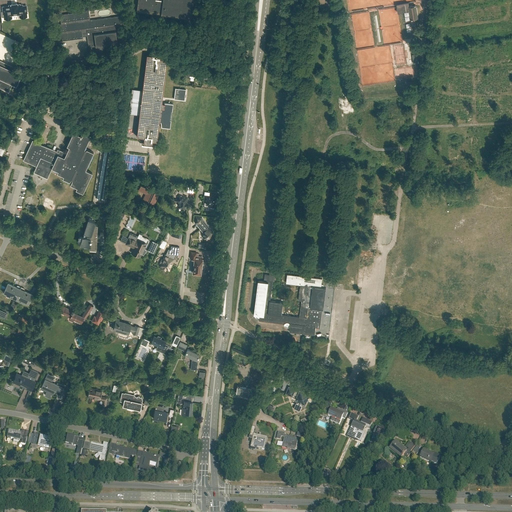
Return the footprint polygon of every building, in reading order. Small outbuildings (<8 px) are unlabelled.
[(137,0),(136,11),(160,14),(190,18),(192,0),(137,0)] [(398,8),(398,13),(404,12),(409,11),(410,20),(412,33),(418,32),(417,25),(416,19),(418,18),(416,7),(416,5),(409,7),(409,5),(409,3),(402,4),(397,5),(398,8)] [(0,21),(1,22),(0,17),(3,17),(4,19),(11,19),(10,14),(20,13),(20,18),(27,17),(26,6),(22,6),(22,5),(19,5),(17,5),(17,4),(11,5),(9,6),(9,7),(2,7),(3,11),(0,11),(0,21)] [(90,20),(89,10),(88,11),(60,14),(61,24),(56,24),(57,34),(53,34),(54,42),(54,41),(82,38),(83,38),(82,37),(87,36),(89,52),(101,50),(103,50),(103,46),(117,44),(117,39),(119,38),(117,24),(121,23),(122,23),(121,16),(120,16),(90,20)] [(445,40),(510,33),(509,25),(444,31),(445,40)] [(356,60),(407,58),(407,44),(406,42),(404,42),(401,43),(398,43),(394,45),(385,49),(383,44),(383,51),(381,45),(379,45),(376,47),(370,47),(371,51),(366,53),(361,53),(361,56),(358,56),(358,54),(356,49),(356,60)] [(494,44),(494,52),(505,51),(504,44),(494,44)] [(131,91),(129,112),(131,112),(139,113),(136,136),(144,137),(143,144),(151,145),(152,141),(157,141),(158,126),(159,123),(159,122),(160,122),(161,127),(170,128),(169,128),(170,118),(171,114),(170,114),(171,104),(173,104),(164,103),(164,104),(161,102),(167,60),(159,59),(159,58),(159,56),(160,52),(152,51),(151,55),(146,55),(142,90),(142,93),(132,92),(131,91)] [(0,60),(0,88),(9,92),(12,84),(16,86),(21,75),(13,71),(14,68),(15,67),(0,60)] [(194,78),(196,66),(186,65),(185,77),(194,78)] [(488,91),(487,86),(489,86),(489,82),(477,83),(478,87),(483,87),(484,91),(488,91)] [(317,102),(320,107),(326,104),(324,99),(317,102)] [(84,149),(91,135),(83,132),(81,136),(73,132),(66,146),(69,147),(66,153),(57,149),(56,151),(39,143),(32,140),(30,145),(30,146),(23,160),(36,167),(34,171),(35,171),(48,177),(52,168),(58,171),(57,173),(63,176),(62,178),(69,182),(70,179),(72,180),(70,185),(76,188),(75,190),(83,193),(92,173),(85,170),(92,155),(93,152),(86,149),(86,150),(84,149)] [(487,134),(487,143),(495,143),(495,134),(487,134)] [(196,144),(193,169),(211,170),(212,166),(204,165),(206,145),(196,144)] [(145,170),(147,155),(122,152),(120,167),(145,170)] [(385,154),(385,158),(377,157),(377,167),(396,169),(397,155),(385,154)] [(95,164),(91,201),(97,201),(98,196),(102,196),(105,165),(95,164)] [(147,185),(145,187),(140,185),(141,185),(138,190),(146,194),(142,201),(147,203),(147,204),(147,203),(153,206),(161,190),(162,188),(157,186),(153,193),(152,193),(153,191),(152,191),(154,188),(147,185)] [(187,200),(187,197),(182,195),(183,189),(175,188),(171,195),(176,197),(174,200),(179,202),(178,207),(186,208),(186,204),(185,204),(186,200),(187,200)] [(217,197),(217,193),(210,192),(210,196),(205,195),(204,200),(204,203),(203,205),(204,206),(214,207),(215,197),(217,197)] [(439,240),(442,212),(408,209),(401,294),(410,295),(410,290),(416,291),(416,297),(426,298),(426,297),(441,299),(441,295),(445,296),(445,298),(453,299),(453,295),(457,295),(458,288),(466,289),(468,257),(463,257),(464,243),(439,240)] [(117,211),(115,215),(122,219),(124,214),(117,211)] [(212,234),(213,231),(201,217),(196,217),(195,221),(199,225),(198,226),(203,233),(203,236),(205,239),(211,240),(211,234),(212,234)] [(83,247),(96,248),(96,238),(99,238),(99,242),(103,242),(104,218),(97,218),(97,222),(88,219),(83,236),(79,236),(79,243),(84,243),(83,247)] [(179,238),(181,232),(172,230),(171,235),(172,236),(179,238)] [(143,255),(147,249),(144,247),(146,243),(138,239),(139,236),(130,232),(128,237),(129,238),(126,244),(134,247),(131,252),(140,256),(141,254),(143,255)] [(178,255),(179,250),(168,249),(165,256),(166,256),(164,259),(161,259),(159,264),(163,265),(161,269),(165,270),(166,268),(169,270),(172,263),(171,263),(173,259),(170,257),(170,254),(178,255)] [(200,274),(202,257),(195,256),(196,253),(191,253),(191,259),(194,259),(193,269),(193,273),(200,274)] [(287,323),(288,323),(290,323),(289,332),(314,335),(315,328),(320,328),(322,309),(323,309),(326,288),(323,287),(324,287),(322,285),(321,285),(322,279),(287,274),(286,283),(300,285),(298,300),(302,301),(300,317),(288,316),(287,323)] [(287,323),(288,316),(281,315),(283,302),(270,301),(273,281),(268,281),(268,282),(258,281),(254,314),(257,315),(257,316),(258,317),(259,318),(259,321),(284,324),(285,322),(287,322),(287,323)] [(15,299),(21,287),(18,285),(17,288),(8,283),(5,290),(8,292),(7,295),(13,298),(14,298),(15,299)] [(21,287),(15,299),(17,300),(24,303),(25,300),(29,301),(32,294),(23,290),(24,288),(21,287)] [(84,320),(93,306),(89,304),(82,316),(74,312),(74,311),(72,310),(62,306),(59,311),(70,316),(69,319),(73,320),(74,319),(81,322),(82,319),(84,320)] [(101,320),(104,313),(99,310),(96,318),(101,320)] [(17,320),(27,324),(28,320),(19,316),(17,320)] [(130,326),(130,325),(119,321),(119,319),(116,319),(114,325),(113,325),(112,329),(113,329),(120,331),(120,330),(125,332),(125,333),(128,333),(129,330),(133,331),(133,334),(137,335),(139,327),(135,325),(134,328),(130,326)] [(166,350),(163,348),(166,341),(160,338),(161,336),(161,337),(158,336),(158,335),(157,335),(157,337),(153,335),(150,342),(159,345),(157,350),(156,350),(168,356),(171,349),(172,349),(173,349),(168,347),(166,350)] [(196,370),(198,358),(199,354),(187,349),(185,355),(192,358),(190,369),(196,370)] [(31,389),(38,373),(31,369),(27,378),(17,374),(13,382),(31,389)] [(260,375),(260,374),(252,371),(250,376),(252,377),(247,388),(241,387),(241,386),(240,386),(240,387),(238,386),(237,386),(237,393),(243,393),(242,398),(248,398),(249,395),(249,394),(252,394),(252,393),(254,393),(254,389),(253,388),(259,374),(260,375)] [(52,393),(53,394),(55,389),(61,392),(64,386),(55,382),(54,383),(51,382),(54,376),(48,373),(41,389),(47,391),(45,395),(50,397),(52,393)] [(299,392),(298,392),(295,390),(288,387),(285,394),(292,397),(293,396),(297,398),(296,399),(297,399),(296,400),(298,401),(298,403),(296,402),(293,408),(301,411),(303,406),(301,405),(302,403),(304,404),(305,400),(307,401),(309,400),(308,398),(307,397),(308,394),(306,393),(305,391),(303,391),(301,390),(300,392),(299,392)] [(100,396),(101,391),(89,388),(88,396),(93,398),(93,396),(97,397),(96,399),(103,400),(102,405),(106,405),(107,398),(100,396)] [(125,394),(122,393),(120,401),(123,402),(122,406),(140,410),(142,400),(141,397),(139,398),(138,396),(135,398),(134,395),(125,393),(125,394)] [(151,400),(153,395),(148,393),(144,404),(147,405),(149,399),(151,400)] [(191,410),(192,403),(192,402),(184,401),(184,405),(183,408),(182,408),(181,415),(186,415),(186,414),(191,414),(192,411),(191,410)] [(331,409),(330,409),(332,404),(329,403),(326,408),(325,410),(326,411),(329,413),(328,416),(332,417),(330,421),(339,425),(342,418),(345,419),(347,413),(337,409),(336,411),(331,409)] [(269,404),(267,410),(272,413),(275,407),(269,404)] [(163,412),(158,411),(158,413),(154,413),(153,418),(157,419),(157,418),(165,420),(167,412),(163,411),(163,412)] [(356,429),(354,434),(357,435),(356,438),(357,440),(361,442),(366,433),(364,432),(364,431),(365,431),(366,430),(365,430),(366,427),(370,429),(372,423),(363,419),(361,424),(356,422),(359,417),(355,415),(349,426),(356,429)] [(172,426),(170,433),(177,434),(179,427),(172,426)] [(264,450),(267,437),(253,434),(255,427),(252,427),(250,436),(253,436),(250,447),(264,450)] [(381,443),(383,439),(381,438),(382,434),(383,433),(382,433),(383,430),(377,427),(373,435),(374,435),(372,439),(378,441),(381,443)] [(388,439),(394,431),(389,427),(385,432),(388,434),(385,437),(388,439)] [(22,430),(21,434),(9,431),(7,438),(19,441),(19,440),(23,441),(22,444),(26,445),(26,442),(23,441),(25,431),(22,430)] [(298,438),(285,435),(285,434),(278,432),(276,439),(280,440),(281,437),(284,437),(282,447),(296,451),(298,438)] [(31,445),(48,449),(51,439),(40,436),(40,435),(34,433),(31,445)] [(81,449),(83,439),(67,436),(65,443),(78,446),(77,448),(81,449)] [(407,451),(396,442),(389,450),(397,456),(398,455),(402,458),(405,455),(408,457),(411,454),(410,453),(416,445),(410,442),(407,446),(409,448),(407,451)] [(103,446),(91,443),(89,451),(98,453),(98,456),(100,456),(99,460),(103,461),(107,444),(103,443),(103,446)] [(136,451),(113,446),(113,447),(111,454),(117,456),(116,456),(131,460),(132,456),(135,457),(136,451)] [(423,451),(422,450),(420,450),(420,447),(417,446),(413,451),(417,454),(418,454),(421,455),(420,458),(431,463),(432,462),(437,465),(440,457),(432,453),(431,454),(424,450),(423,451)] [(150,462),(158,464),(159,456),(143,452),(138,470),(148,472),(150,462)]
